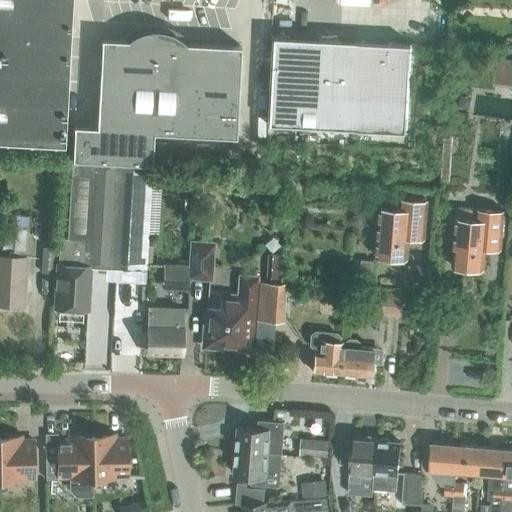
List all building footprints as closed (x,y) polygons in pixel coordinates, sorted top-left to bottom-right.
[(0,0),(0,140),(64,144),(71,0),(0,0)] [(60,237),(57,264),(89,266),(107,267),(114,281),(144,283),(145,271),(145,268),(153,132),(235,136),(240,47),(186,44),(183,40),(180,37),(176,34),(167,30),(163,29),(158,29),(153,29),(149,29),(139,32),(135,34),(131,37),(128,40),(102,38),(97,129),(74,127),(67,238),(60,237)] [(337,40),(291,38),(272,37),(271,48),(267,123),(284,124),(406,131),(406,130),(410,44),(337,40)] [(280,177),(258,176),(257,191),(280,192),(280,177)] [(376,256),(407,258),(410,229),(425,230),(427,201),(400,199),(399,209),(379,208),(376,256)] [(456,218),(452,266),(484,269),(485,251),(481,250),(482,239),(501,241),(504,212),(476,209),(457,208),(456,218)] [(13,251),(25,252),(27,228),(15,227),(13,251)] [(189,276),(208,278),(209,278),(211,244),(192,243),(189,276)] [(54,247),(44,246),(42,272),(52,273),(54,247)] [(261,279),(255,279),(250,349),(275,351),(277,323),(286,324),(288,284),(281,283),(283,255),(269,254),(267,282),(261,281),(261,279)] [(0,256),(0,304),(22,305),(25,257),(0,256)] [(353,274),(353,280),(370,281),(372,262),(361,261),(360,271),(353,274)] [(57,264),(55,308),(87,309),(89,266),(57,264)] [(162,289),(186,290),(187,265),(164,265),(162,289)] [(239,297),(235,297),(233,297),(230,298),(228,299),(226,300),(225,302),(224,304),(223,305),(223,307),(223,309),(206,307),(203,346),(250,349),(255,279),(241,277),(239,297)] [(345,288),(325,286),(324,299),(343,300),(345,288)] [(365,290),(364,312),(401,315),(403,294),(365,290)] [(148,327),(147,351),(180,352),(181,328),(182,309),(149,308),(148,316),(148,327)] [(311,334),(310,342),(315,343),(315,344),(315,349),(314,349),(312,371),(340,374),(343,346),(343,341),(341,341),(341,336),(337,333),(315,331),(311,334)] [(343,346),(340,374),(370,376),(371,362),(379,362),(380,352),(377,347),(359,346),(360,343),(354,339),(348,339),(343,341),(343,346)] [(235,451),(277,454),(279,431),(283,432),(283,422),(258,420),(257,428),(237,427),(235,451)] [(105,434),(92,435),(92,478),(115,477),(115,476),(127,476),(126,438),(105,438),(105,434)] [(93,496),(92,478),(92,435),(78,435),(78,439),(57,439),(57,456),(45,456),(46,478),(70,477),(70,490),(76,496),(93,496)] [(11,436),(0,436),(0,479),(22,479),(22,478),(34,478),(33,440),(11,440),(11,436)] [(344,461),(351,462),(348,495),(372,497),(373,490),(377,440),(375,440),(375,438),(364,437),(364,439),(352,439),(352,440),(346,440),(343,442),(342,457),(344,461)] [(303,439),(301,456),(329,459),(331,441),(303,439)] [(373,490),(374,490),(397,492),(401,442),(377,440),(373,490)] [(445,496),(453,496),(454,482),(455,471),(456,471),(458,445),(433,443),(431,469),(442,469),(441,482),(446,483),(445,496)] [(482,447),(458,445),(456,471),(480,473),(482,447)] [(494,488),(492,511),(500,511),(506,449),(482,447),(480,473),(491,474),(490,488),(494,488)] [(500,511),(511,511),(511,499),(508,500),(509,489),(511,489),(511,450),(506,449),(500,511)] [(280,454),(277,454),(235,451),(234,475),(251,476),(251,484),(278,486),(280,454)] [(421,474),(404,473),(402,503),(422,505),(421,474)] [(326,478),(303,480),(305,497),(327,494),(326,478)] [(263,501),(264,489),(247,487),(247,483),(237,482),(235,504),(263,501)] [(466,511),(469,483),(454,482),(453,496),(451,511),(466,511)] [(310,511),(328,511),(327,498),(251,503),(253,511),(310,511)] [(145,511),(144,500),(132,503),(133,511),(145,511)]
